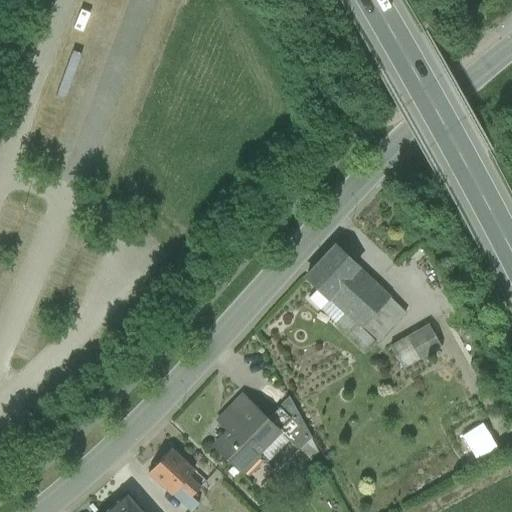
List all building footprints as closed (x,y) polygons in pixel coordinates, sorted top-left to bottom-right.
[(358,266),(336,246),(307,278),(319,289),(329,298),(357,267),(358,266)] [(357,267),(329,298),(335,303),(346,314),(361,328),(390,298),(357,267)] [(310,299),(325,314),(335,303),(329,298),(319,289),(310,299)] [(361,328),(375,341),(377,343),(405,313),(390,298),(361,328)] [(325,314),(336,324),(346,314),(335,303),(325,314)] [(361,328),(346,314),(336,324),(365,351),(375,341),(361,328)] [(429,324),(390,346),(404,369),(442,348),(429,324)] [(268,419),(242,394),(225,412),(236,424),(214,447),(241,474),(258,456),(256,454),(278,432),(279,431),(268,419)] [(311,438),(289,397),(268,419),(279,431),(278,432),(299,451),(311,438)] [(206,481),(171,449),(149,473),(172,495),(172,494),(191,511),(199,504),(192,497),(206,481)] [(140,511),(124,494),(102,511),(140,511)]
